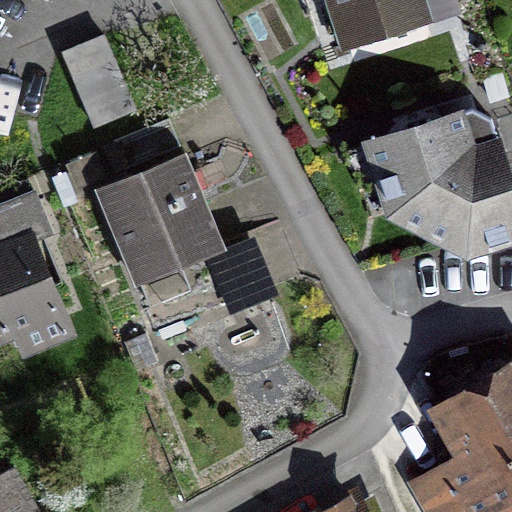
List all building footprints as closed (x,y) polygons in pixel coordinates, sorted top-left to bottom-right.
[(326,0),(342,49),(345,48),(342,38),(418,14),(421,24),(424,23),(416,0),(326,0)] [(131,110),(100,37),(60,54),(91,128),(131,110)] [(464,254),(511,238),(511,197),(488,120),(469,111),(365,144),(387,214),(464,254)] [(110,143),(122,171),(177,148),(166,120),(110,143)] [(218,248),(181,157),(96,191),(133,283),(136,282),(128,263),(169,247),(177,265),(218,248)] [(0,334),(58,311),(29,241),(0,253),(0,334)] [(154,363),(142,335),(121,344),(133,372),(154,363)] [(426,511),(450,511),(462,505),(466,511),(511,511),(511,374),(445,413),(466,450),(409,483),(426,511)] [(366,511),(362,502),(344,511),(366,511)]
